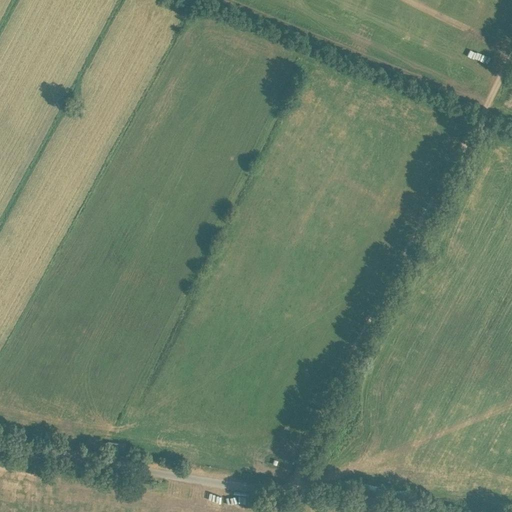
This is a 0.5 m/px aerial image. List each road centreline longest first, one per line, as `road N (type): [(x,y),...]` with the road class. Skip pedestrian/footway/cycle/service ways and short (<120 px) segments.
road 1 (track): [(511,58),(280,491)]
road 2 (unclassified): [(412,511),(0,438)]
